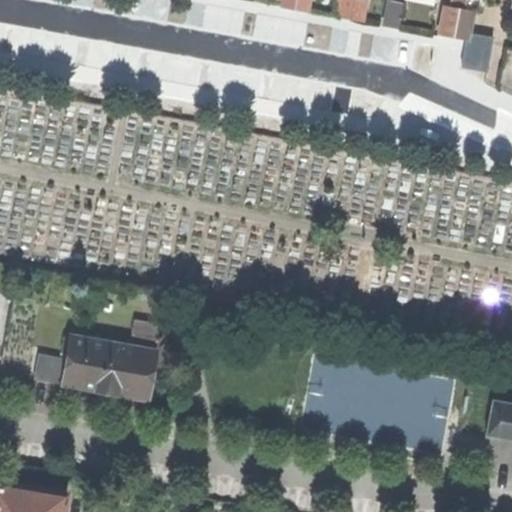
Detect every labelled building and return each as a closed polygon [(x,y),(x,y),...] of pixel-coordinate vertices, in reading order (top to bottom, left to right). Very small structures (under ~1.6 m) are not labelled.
[(282,0),(281,8),(293,10),(294,0),(282,0)] [(307,12),(308,0),(294,0),(293,10),(307,12)] [(338,0),(335,17),(350,20),(353,0),(338,0)] [(366,1),(360,0),(353,0),(350,20),(362,22),(366,1)] [(465,0),(453,0),(452,7),(459,8),(464,9),(465,0)] [(389,1),(385,26),(399,29),(404,3),(389,1)] [(453,38),(459,8),(452,7),(444,6),(438,35),(453,38)] [(469,34),(474,11),(464,9),(459,8),(453,38),(465,40),(468,41),(469,34)] [(493,39),(469,34),(468,41),(465,40),(461,61),(488,66),(493,39)] [(134,331),(159,336),(161,322),(134,317),(132,331),(134,331)] [(134,331),(131,345),(156,350),(159,336),(134,331)] [(67,358),(63,382),(104,389),(125,393),(148,397),(156,350),(131,345),(71,334),(67,358)] [(34,376),(63,382),(67,358),(38,353),(34,376)] [(511,400),(492,396),(485,432),(511,437),(511,400)] [(11,482),(39,487),(43,468),(14,463),(11,482)] [(51,469),(43,468),(39,487),(60,491),(63,472),(51,469)] [(0,511),(63,511),(67,492),(60,491),(39,487),(11,482),(0,479),(0,511)]
